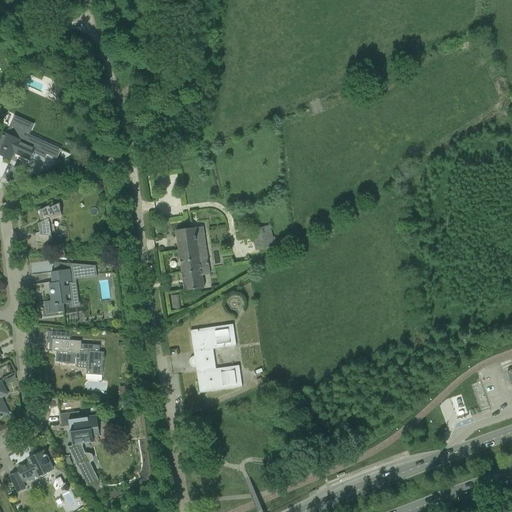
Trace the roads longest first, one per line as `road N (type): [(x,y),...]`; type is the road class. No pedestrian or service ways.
road 1 (unclassified): [(131,156),(167,404)]
road 2 (primary): [(511,435),(301,511)]
road 3 (residential): [(17,317),(26,417),(0,442)]
road 4 (unclassified): [(131,156),(95,32)]
